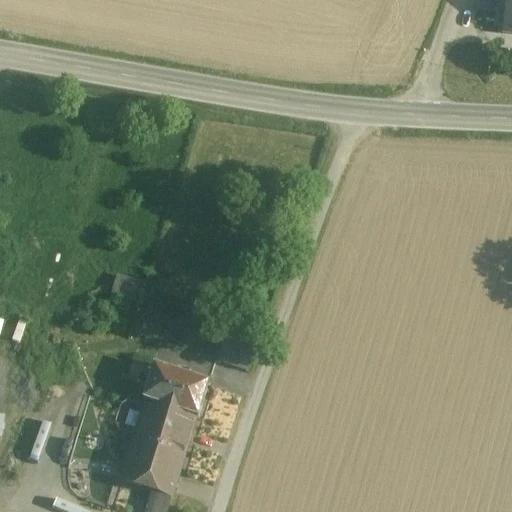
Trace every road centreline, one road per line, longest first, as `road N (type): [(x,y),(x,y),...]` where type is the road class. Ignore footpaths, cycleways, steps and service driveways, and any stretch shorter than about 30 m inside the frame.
road 1 (secondary): [(0,52),(415,115)]
road 2 (residential): [(415,115),(453,0)]
